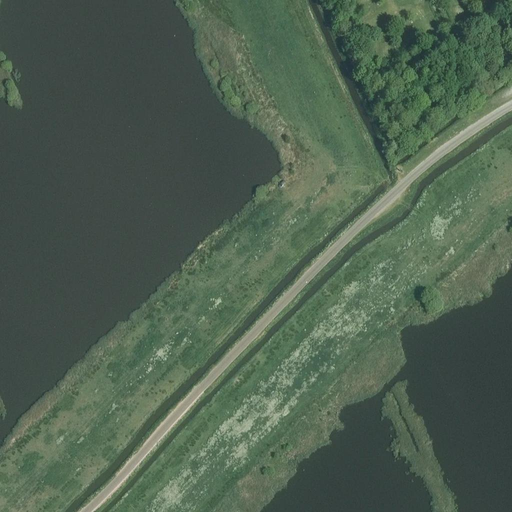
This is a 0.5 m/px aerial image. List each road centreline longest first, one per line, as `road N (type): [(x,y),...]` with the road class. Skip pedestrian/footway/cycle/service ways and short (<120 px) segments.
road 1 (unclassified): [(87,511),(335,249),(433,158),(511,104)]
road 2 (track): [(156,511),(389,276),(511,176)]
